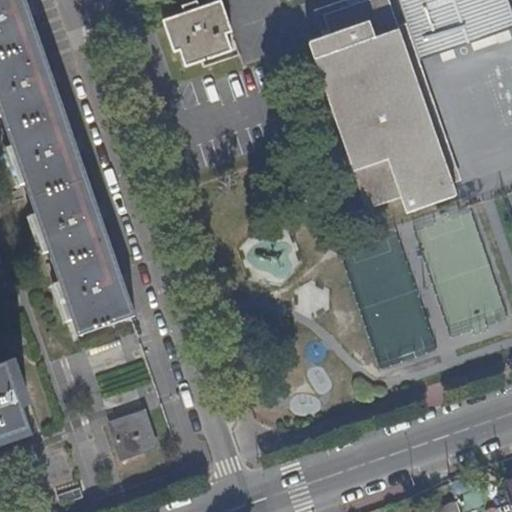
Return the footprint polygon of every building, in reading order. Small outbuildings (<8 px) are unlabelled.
[(0,0),(0,127),(36,229),(76,338),(131,319),(62,126),(17,0),(0,0)] [(451,199),(383,0),(364,0),(316,15),(323,37),(304,44),(360,211),(394,200),(400,217),(451,199)] [(511,28),(502,0),(393,0),(415,63),(511,29),(511,28)] [(173,52),(177,67),(224,53),(219,36),(224,34),(214,3),(191,11),(188,3),(172,8),(175,16),(155,22),(165,54),(173,52)] [(0,447),(30,437),(6,368),(0,370),(0,447)] [(139,417),(106,428),(118,463),(151,451),(139,417)] [(511,511),(511,478),(494,485),(503,511),(511,511)]
